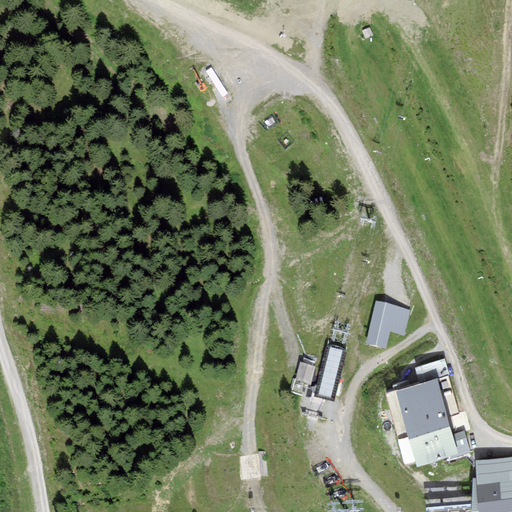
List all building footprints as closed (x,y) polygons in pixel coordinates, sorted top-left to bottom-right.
[(229,76),(219,80),(213,67),(208,69),(220,96),(235,88),(229,76)] [(203,74),(192,80),(202,95),(212,88),(203,74)] [(276,81),(262,86),(265,95),(279,90),(276,81)] [(215,91),(208,93),(213,107),(220,104),(215,91)] [(394,321),(397,306),(380,301),(367,298),(360,339),(372,340),(378,316),(394,321)] [(346,352),(328,348),(315,397),(334,402),(346,352)] [(468,504),(466,505),(466,511),(511,511),(511,457),(509,458),(509,453),(464,455),(461,451),(457,445),(452,425),(449,425),(444,408),(447,407),(434,353),(433,349),(404,356),(406,360),(409,374),(374,383),(392,453),(431,444),(432,452),(452,447),(456,452),(466,465),(468,504)] [(315,367),(299,363),(294,383),(310,387),(315,367)]
